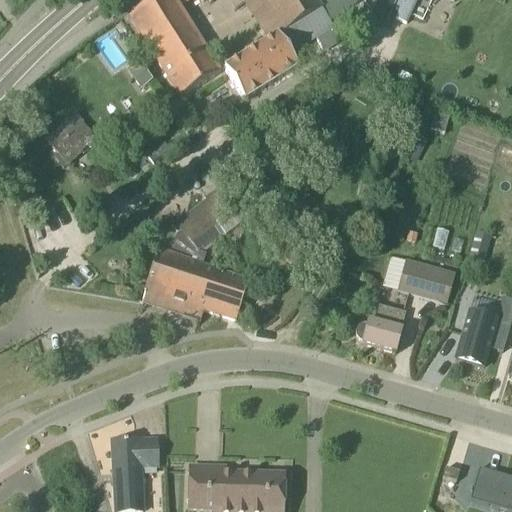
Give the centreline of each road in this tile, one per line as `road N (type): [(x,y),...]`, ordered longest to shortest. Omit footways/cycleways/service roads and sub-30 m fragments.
road 1 (unclassified): [(511,427),(315,370),(215,359),(69,413),(0,454)]
road 2 (primary): [(0,83),(91,0)]
